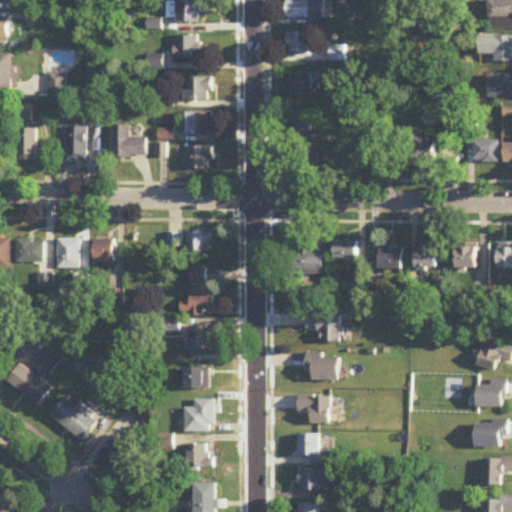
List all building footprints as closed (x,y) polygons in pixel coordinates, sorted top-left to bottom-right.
[(169,0),(169,22),(201,22),(201,0),(169,0)] [(490,31),(511,30),(511,0),(490,0),(490,31)] [(325,19),(325,1),(287,1),(287,19),(325,19)] [(309,56),(309,34),(288,34),(288,56),(309,56)] [(201,36),(176,36),(176,61),(201,61),(201,36)] [(496,63),(511,62),(511,36),(481,37),(481,56),(496,56),(496,63)] [(0,100),(13,100),(13,55),(0,55),(0,95),(0,96),(0,100)] [(311,97),(311,73),(290,73),(290,98),(311,97)] [(51,101),(68,101),(68,74),(51,74),(51,101)] [(511,99),(511,75),(490,75),(490,100),(511,99)] [(212,102),(212,79),(186,79),(186,102),(212,102)] [(439,101),(456,101),(456,88),(439,88),(439,101)] [(293,113),(293,136),(309,136),(309,113),(293,113)] [(213,114),(188,114),(188,137),(213,137),(213,114)] [(112,127),(112,158),(147,158),(147,139),(131,139),(131,127),(112,127)] [(87,128),(68,128),(68,162),(87,162),(87,128)] [(39,130),(20,130),(20,162),(39,162),(39,130)] [(410,140),(410,166),(437,166),(437,140),(410,140)] [(499,165),(499,142),(475,142),(475,165),(499,165)] [(292,147),(292,175),(312,175),(312,147),(292,147)] [(185,148),(185,170),(214,170),(214,148),(185,148)] [(188,254),(213,254),(213,233),(188,233),(188,254)] [(59,241),(59,270),(82,270),(82,241),(59,241)] [(95,263),(116,263),(116,241),(95,241),(95,263)] [(45,242),(19,242),(19,265),(45,265),(45,242)] [(358,243),(334,243),(334,260),(358,260),(358,243)] [(511,244),(500,244),(500,276),(511,276),(511,244)] [(320,245),(300,245),(300,278),(320,278),(320,245)] [(479,245),(457,245),(457,270),(479,270),(479,245)] [(404,247),(380,247),(380,270),(404,270),(404,247)] [(416,271),(438,271),(438,247),(416,247),(416,271)] [(206,269),(191,270),(192,302),(182,303),(182,315),(215,314),(215,295),(206,295),(206,269)] [(340,343),(340,315),(306,315),(306,331),(320,331),(320,343),(340,343)] [(216,352),(216,326),(191,326),(191,352),(216,352)] [(498,361),(511,364),(511,361),(511,347),(483,341),(477,367),(496,371),(498,361)] [(62,357),(50,348),(36,366),(48,376),(62,357)] [(339,381),(339,359),(324,359),(324,354),(306,354),(306,373),(312,373),(312,381),(339,381)] [(39,407),(53,390),(22,365),(8,381),(39,407)] [(212,368),(186,368),(186,390),(212,390),(212,368)] [(507,380),(491,380),(491,387),(477,387),(477,409),(507,409),(507,380)] [(52,417),(82,442),(99,422),(68,396),(52,417)] [(331,425),(331,397),(299,397),(299,414),(311,414),(311,425),(331,425)] [(197,401),(197,410),(187,409),(187,433),(216,433),(216,401),(197,401)] [(509,439),(509,423),(476,423),(476,449),(503,449),(503,439),(509,439)] [(320,435),(299,435),(299,457),(320,457),(320,435)] [(132,481),(146,463),(114,437),(100,456),(132,481)] [(190,471),(213,471),(213,446),(189,446),(190,471)] [(511,459),(484,459),(484,487),(504,487),(504,474),(511,474),(511,459)] [(300,492),(331,492),(331,471),(300,471),(300,492)] [(217,511),(217,486),(196,486),(196,511),(217,511)] [(511,511),(511,498),(483,499),(483,511),(511,511)]
